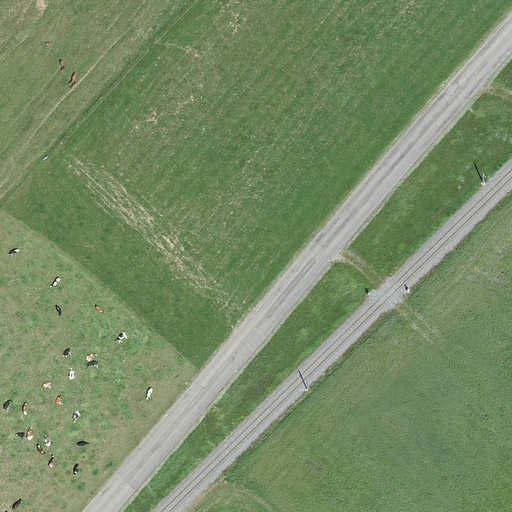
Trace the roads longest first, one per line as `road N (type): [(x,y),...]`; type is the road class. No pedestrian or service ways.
road 1 (tertiary): [(99,511),(511,32)]
road 2 (track): [(432,337),(370,275),(325,248)]
